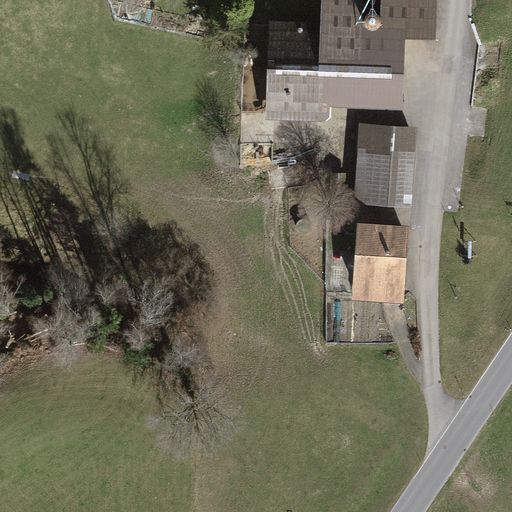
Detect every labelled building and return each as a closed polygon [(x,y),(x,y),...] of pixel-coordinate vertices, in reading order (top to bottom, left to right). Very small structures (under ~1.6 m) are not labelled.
[(321,0),(320,21),(270,19),(265,119),(325,122),(331,116),(332,106),(403,109),(406,39),(436,40),(437,0),(321,0)] [(511,119),(477,117),(477,119),(474,143),(474,149),(511,152),(511,119)] [(417,126),(360,122),(355,202),(412,206),(417,126)] [(349,173),(331,172),(330,195),(348,195),(349,173)] [(410,224),(356,220),(350,298),(404,302),(410,224)]
